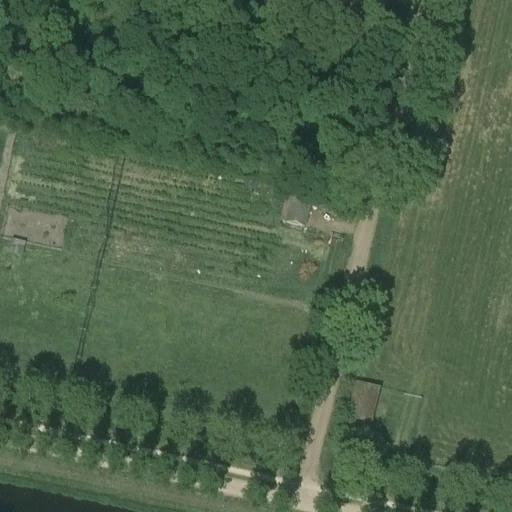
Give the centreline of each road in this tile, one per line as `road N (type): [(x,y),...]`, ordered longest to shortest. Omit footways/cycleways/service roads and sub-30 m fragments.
road 1 (track): [(423,0),(303,503)]
road 2 (track): [(345,511),(0,436)]
